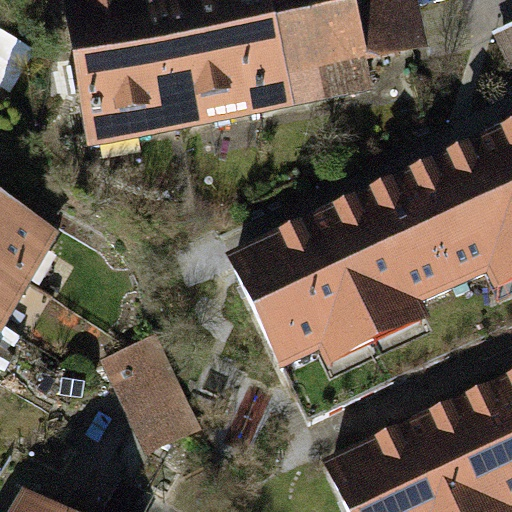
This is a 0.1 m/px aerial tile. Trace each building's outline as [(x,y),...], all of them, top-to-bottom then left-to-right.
[(42,0),(72,156),(364,101),(358,71),(414,61),(402,0),(42,0)] [(511,25),(484,39),(504,82),(511,77),(511,25)] [(511,124),(388,181),(445,306),(477,291),(484,308),(511,294),(511,124)] [(412,321),(445,306),(388,181),(216,260),(273,384),(315,365),(323,384),(421,339),(412,321)] [(0,219),(0,278),(20,291),(46,247),(0,219)] [(0,278),(0,324),(20,291),(0,278)] [(149,342),(97,366),(141,458),(193,434),(149,342)] [(511,368),(482,382),(511,447),(511,368)] [(511,511),(511,447),(482,382),(312,459),(336,511),(511,511)]
